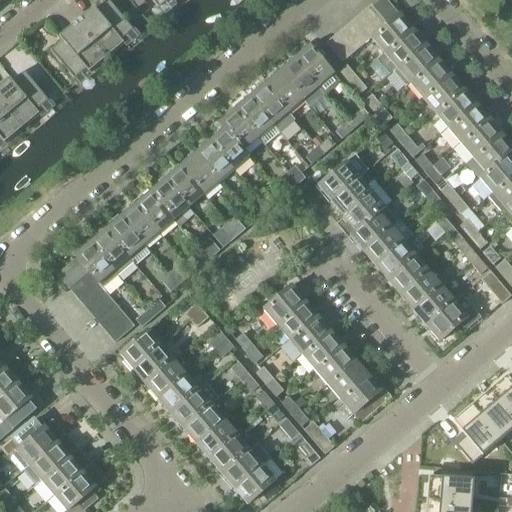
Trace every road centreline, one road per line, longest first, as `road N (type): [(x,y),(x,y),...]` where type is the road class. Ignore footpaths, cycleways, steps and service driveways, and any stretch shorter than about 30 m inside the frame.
road 1 (residential): [(178,491),(16,295),(9,267),(21,247),(315,0)]
road 2 (residential): [(435,392),(321,256),(306,269)]
road 3 (residential): [(297,511),(435,392)]
